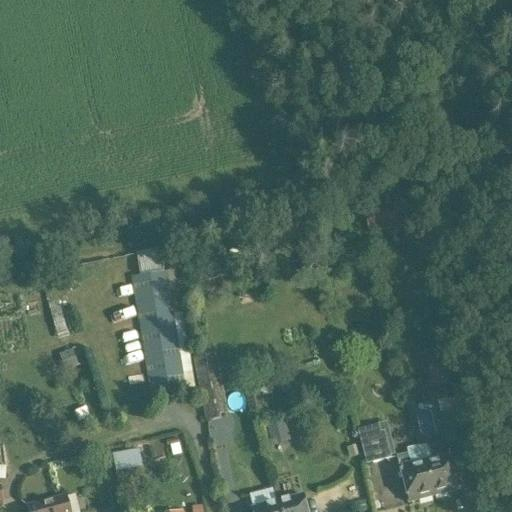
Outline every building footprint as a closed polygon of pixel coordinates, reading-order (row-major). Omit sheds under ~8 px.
[(368,235),(369,235),(411,225),(410,222),(422,219),(417,197),(363,209),(368,235)] [(347,243),(332,247),(336,262),(351,258),(347,243)] [(211,277),(197,279),(200,296),(232,289),(225,254),(209,257),(213,274),(211,277)] [(171,298),(167,272),(131,278),(151,396),(186,390),(175,321),(185,319),(180,297),(171,298)] [(373,272),(363,274),(368,295),(377,293),(373,272)] [(72,349),(61,353),(67,369),(78,364),(72,349)] [(260,391),(245,394),(251,419),(265,416),(260,391)] [(446,443),(465,438),(458,409),(439,413),(446,443)] [(284,424),(267,429),(272,448),(289,444),(284,424)] [(366,464),(392,458),(384,432),(360,439),(366,464)] [(137,469),(133,448),(132,442),(113,446),(117,473),(137,469)] [(408,454),(397,457),(409,503),(434,497),(425,465),(421,447),(407,451),(408,454)] [(459,490),(450,459),(425,465),(434,497),(459,490)] [(69,511),(64,495),(26,506),(28,511),(69,511)] [(276,502),(279,511),(307,511),(303,495),(276,502)] [(279,511),(276,502),(251,509),(252,511),(279,511)] [(350,511),(365,511),(364,502),(349,505),(350,511)]
